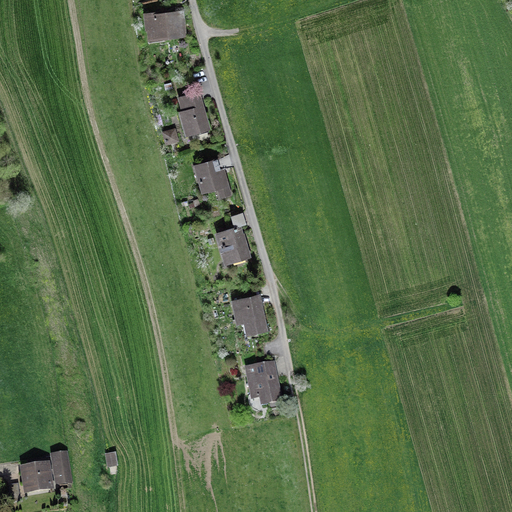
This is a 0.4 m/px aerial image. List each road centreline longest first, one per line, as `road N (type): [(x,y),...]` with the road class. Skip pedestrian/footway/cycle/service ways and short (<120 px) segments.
road 1 (track): [(182,511),(149,290),(90,104),(72,0)]
road 2 (residential): [(190,0),(294,411)]
